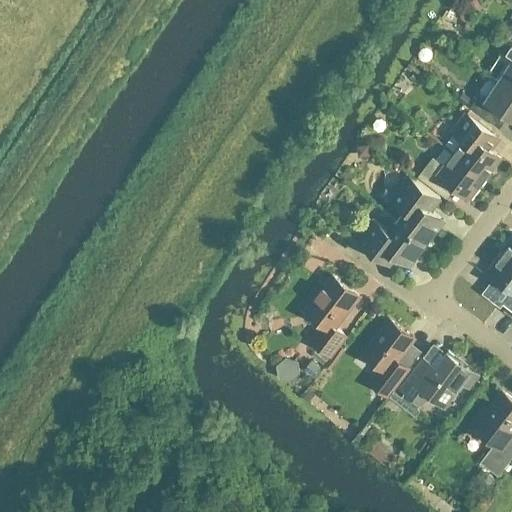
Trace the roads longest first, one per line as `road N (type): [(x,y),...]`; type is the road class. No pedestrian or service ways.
road 1 (track): [(0,484),(318,0)]
road 2 (track): [(146,0),(0,220)]
road 3 (residential): [(429,301),(511,191)]
